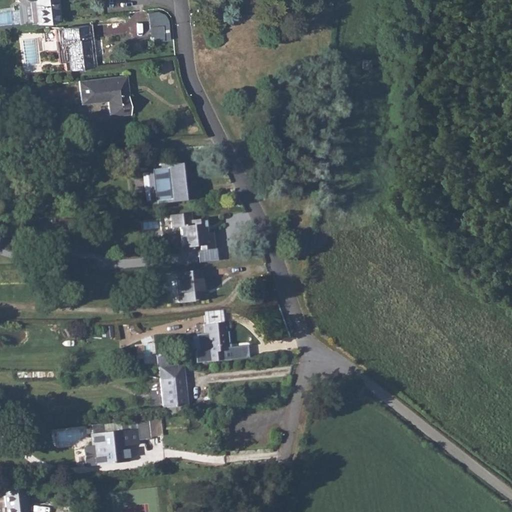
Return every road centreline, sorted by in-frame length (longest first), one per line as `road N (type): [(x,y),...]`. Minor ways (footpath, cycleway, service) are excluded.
road 1 (unclassified): [(179,0),(191,78),(312,353)]
road 2 (unknown): [(270,265),(255,267),(230,298),(209,307),(0,308)]
road 3 (unknown): [(53,511),(69,483),(90,471),(303,429)]
road 4 (unclassified): [(312,353),(511,494)]
road 5 (unclassified): [(279,511),(300,459),(312,353)]
